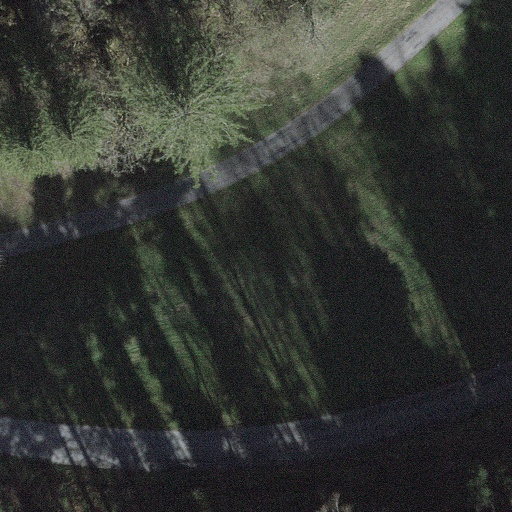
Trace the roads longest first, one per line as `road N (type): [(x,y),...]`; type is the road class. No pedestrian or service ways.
road 1 (track): [(472,0),(451,24),(249,162),(0,243)]
road 2 (unclassified): [(511,368),(376,427),(229,451),(0,438)]
